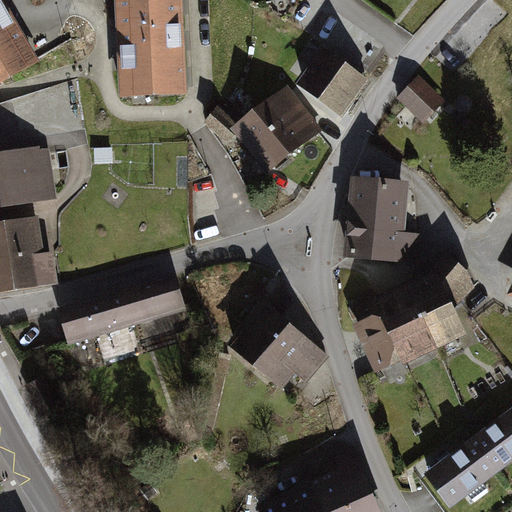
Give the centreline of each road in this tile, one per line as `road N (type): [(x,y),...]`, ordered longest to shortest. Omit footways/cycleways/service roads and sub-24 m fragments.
road 1 (residential): [(261,242),(0,314)]
road 2 (residential): [(320,212),(360,135),(469,0)]
road 3 (residential): [(395,511),(335,356),(319,290)]
